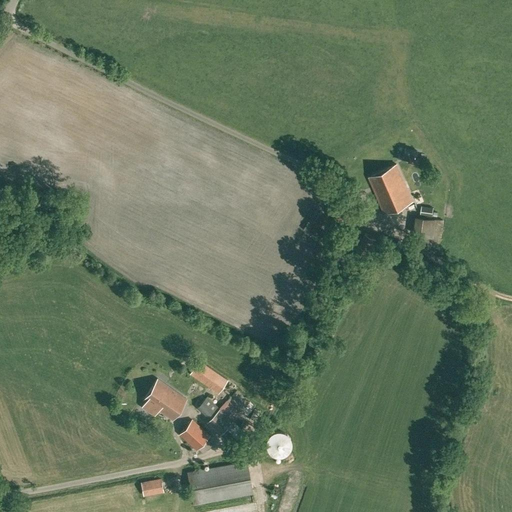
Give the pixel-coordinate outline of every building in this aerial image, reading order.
[(407,163),(417,166),(419,157),(410,155),(407,163)] [(413,201),(396,163),(369,175),(385,213),(413,201)] [(365,206),(341,191),(327,213),(352,228),(365,206)] [(422,205),(420,215),(416,215),(414,233),(433,237),(433,236),(441,238),(444,220),(433,218),(433,206),(422,205)] [(332,219),(316,209),(304,228),(320,238),(332,219)] [(365,257),(376,237),(364,232),(355,253),(365,257)] [(218,393),(228,379),(199,359),(189,373),(216,391),(218,393)] [(152,412),(155,407),(172,419),(186,398),(157,378),(143,398),(146,400),(142,406),(152,412)] [(208,419),(219,408),(207,396),(196,407),(208,419)] [(192,418),(179,434),(196,450),(210,434),(192,418)] [(227,428),(238,439),(245,432),(234,421),(227,428)] [(291,447),(292,443),(291,440),(291,438),(290,436),(288,434),(285,432),(283,431),(281,431),(278,430),(274,431),(273,432),(271,433),(269,435),(268,437),(267,438),(266,442),(266,443),(266,445),(267,449),(268,450),(270,453),(273,455),(276,456),(278,456),(280,456),(282,456),(283,455),(285,455),(288,453),(290,450),(291,448),(291,447)] [(253,493),(247,461),(187,472),(193,504),(253,493)] [(143,495),(164,492),(161,477),(140,481),(143,495)]
